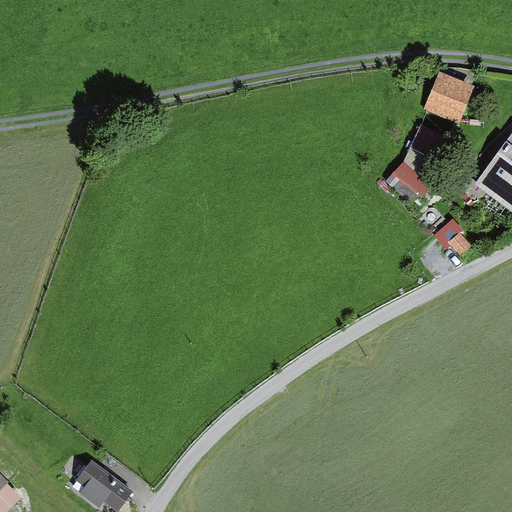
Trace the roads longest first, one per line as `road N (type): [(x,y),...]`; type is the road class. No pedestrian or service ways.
road 1 (track): [(511,66),(457,58),(371,61),(0,126)]
road 2 (unclassified): [(511,251),(266,388),(198,451),(153,511)]
